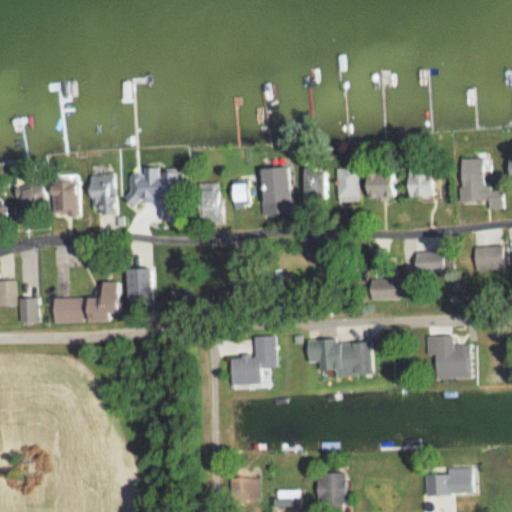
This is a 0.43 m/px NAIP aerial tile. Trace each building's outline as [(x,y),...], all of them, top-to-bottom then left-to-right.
[(488,201),(488,209),(502,209),(502,186),(483,186),(483,158),(460,158),(460,201),(488,201)] [(260,167),(261,214),(289,213),(287,166),(260,167)] [(303,199),(328,199),(328,167),(303,167),(303,199)] [(336,201),(358,201),(358,168),(336,168),(336,201)] [(365,170),(365,198),(388,198),(388,170),(365,170)] [(430,170),(407,170),(407,195),(430,195),(430,170)] [(89,178),(89,206),(108,206),(108,178),(89,178)] [(233,208),(256,208),(256,179),(233,179),(233,208)] [(50,182),(52,211),(70,210),(70,217),(79,216),(77,181),(50,182)] [(48,219),(43,183),(19,187),(24,222),(48,219)] [(199,222),(222,222),(222,183),(199,183),(199,222)] [(132,210),(168,210),(168,189),(132,189),(132,210)] [(474,245),(474,270),(501,270),(501,245),(474,245)] [(443,273),(443,253),(412,253),(412,273),(443,273)] [(125,268),(125,299),(149,299),(149,268),(125,268)] [(0,305),(15,306),(15,280),(0,279),(0,305)] [(53,322),(116,321),(115,281),(99,281),(100,297),(52,298),(53,322)] [(20,297),(20,321),(37,321),(37,297),(20,297)] [(426,336),(426,355),(435,355),(435,379),(469,378),(468,344),(452,344),(452,335),(426,336)] [(254,336),(254,356),(230,357),(230,383),(260,383),(260,367),(275,367),(275,336),(254,336)] [(335,343),(335,338),(306,339),(307,361),(322,361),(323,374),(372,372),(371,341),(335,343)] [(317,510),(344,510),(344,472),(317,472),(317,510)] [(426,494),(465,494),(465,473),(426,473),(426,494)] [(229,501),(260,501),(260,477),(229,477),(229,501)]
